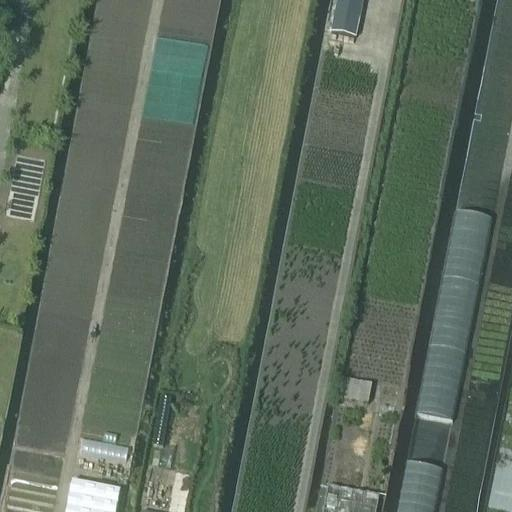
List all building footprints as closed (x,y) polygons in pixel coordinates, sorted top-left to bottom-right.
[(355,42),(363,1),(354,0),(337,0),(331,38),(355,42)] [(341,403),(368,408),(372,388),(344,384),(341,403)] [(161,401),(153,449),(163,450),(171,403),(161,401)] [(114,511),(118,495),(70,486),(65,511),(114,511)] [(322,511),(375,511),(377,500),(326,490),(322,511)]
